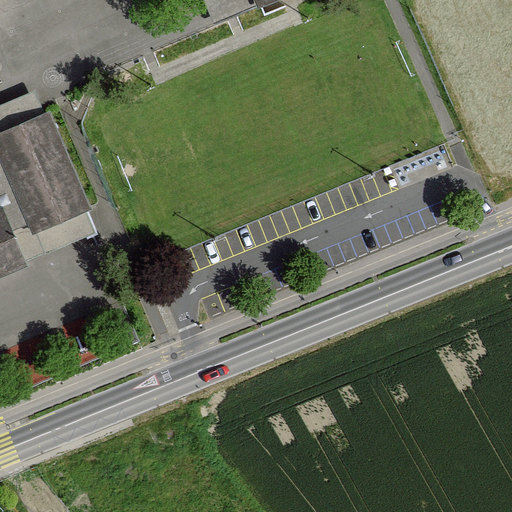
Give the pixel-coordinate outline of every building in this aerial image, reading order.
[(204,0),(214,22),(259,4),(257,0),(204,0)] [(0,130),(45,111),(35,88),(0,103),(0,130)] [(90,205),(49,110),(45,111),(0,130),(0,142),(4,151),(36,228),(86,206),(90,205)] [(0,203),(3,203),(27,259),(95,229),(86,206),(36,228),(4,151),(0,152),(0,203)] [(0,203),(0,270),(27,259),(3,203),(0,203)]
